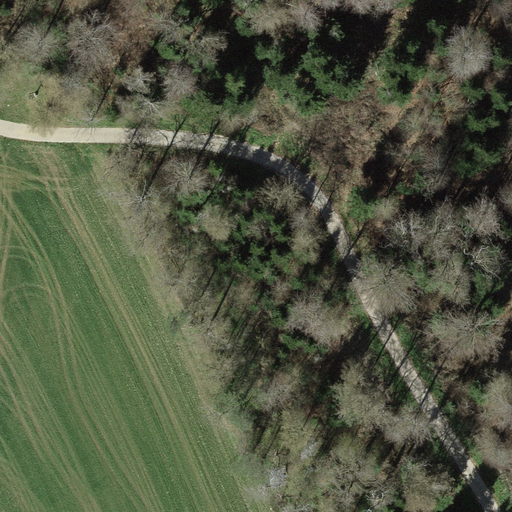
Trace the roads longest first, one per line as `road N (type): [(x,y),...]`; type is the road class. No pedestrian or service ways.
road 1 (track): [(0,128),(197,141),(246,150),(292,173),(323,204),(462,461)]
road 2 (track): [(15,0),(6,130)]
